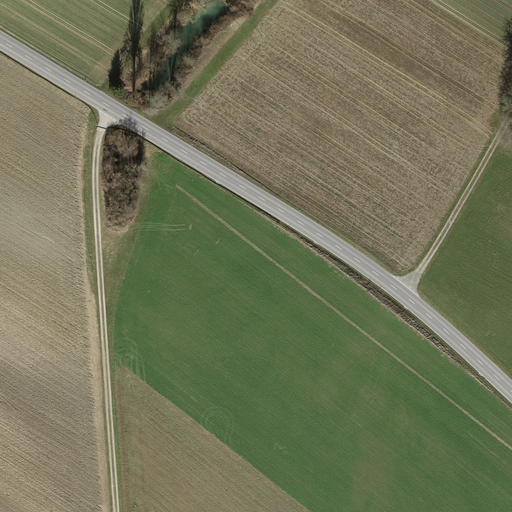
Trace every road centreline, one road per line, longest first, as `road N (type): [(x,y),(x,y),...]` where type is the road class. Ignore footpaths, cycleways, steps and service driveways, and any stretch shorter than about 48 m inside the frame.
road 1 (tertiary): [(0,39),(330,242),(403,294),(511,392)]
road 2 (track): [(116,511),(95,172),(113,108)]
road 3 (track): [(403,294),(443,241),(511,115)]
